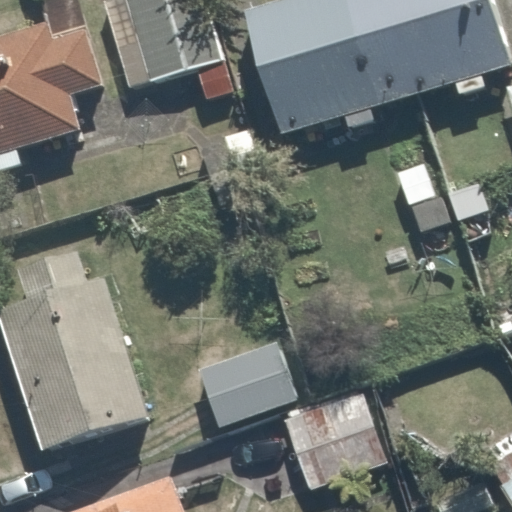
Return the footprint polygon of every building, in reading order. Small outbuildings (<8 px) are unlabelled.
[(209,0),(101,0),(124,90),(226,64),(209,0)] [(243,0),(275,126),(511,65),(511,39),(502,0),(243,0)] [(77,5),(0,21),(0,147),(103,125),(77,5)] [(511,79),(498,84),(511,131),(511,79)] [(431,155),(392,172),(418,233),(458,216),(431,155)] [(96,258),(0,293),(0,404),(18,454),(151,404),(96,258)] [(277,330),(196,353),(216,420),(296,397),(277,330)] [(363,386),(283,412),(307,485),(387,460),(363,386)] [(511,511),(511,454),(484,473),(509,511),(511,511)] [(195,511),(181,470),(67,510),(68,511),(195,511)]
